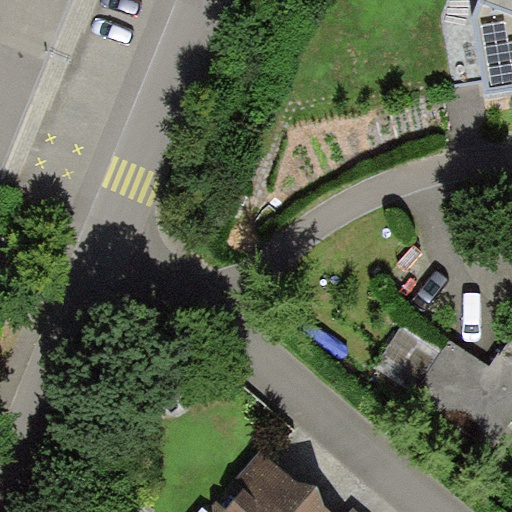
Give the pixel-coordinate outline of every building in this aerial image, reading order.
[(511,0),(480,0),(473,20),(487,99),(511,95),(511,0)] [(414,396),(446,349),(408,323),(376,369),(414,396)] [(511,340),(500,358),(511,366),(511,340)] [(490,451),(511,418),(511,366),(500,358),(497,357),(489,369),(451,343),(446,349),(414,396),(413,399),(490,451)] [(331,511),(261,453),(210,511),(331,511)]
